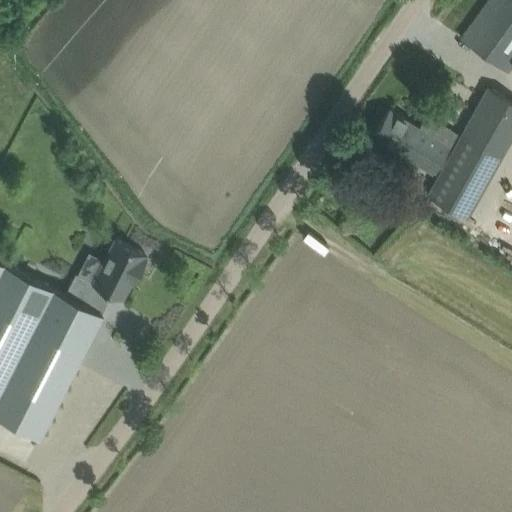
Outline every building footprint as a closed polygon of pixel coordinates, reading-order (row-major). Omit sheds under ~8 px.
[(511,0),(486,0),(460,36),(476,48),(507,70),(511,63),(511,0)] [(437,174),(426,193),(467,215),(502,153),(511,135),(511,98),(487,85),(452,147),(389,107),(373,133),(437,174)] [(75,271),(64,292),(102,312),(112,291),(122,296),(130,280),(133,282),(146,255),(143,254),(144,252),(113,236),(91,279),(75,271)] [(0,259),(0,414),(39,435),(102,312),(64,292),(0,259)] [(0,456),(30,471),(46,438),(0,415),(0,456)]
